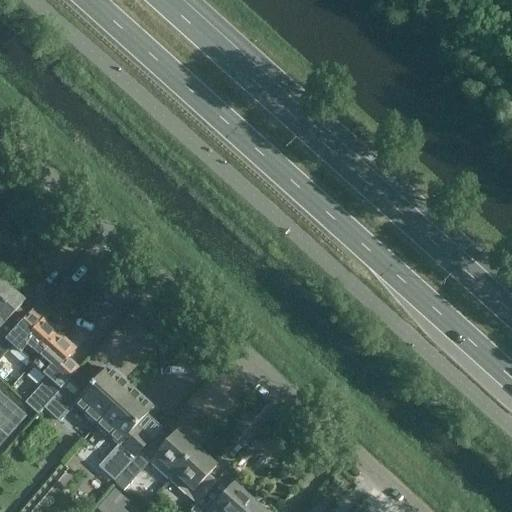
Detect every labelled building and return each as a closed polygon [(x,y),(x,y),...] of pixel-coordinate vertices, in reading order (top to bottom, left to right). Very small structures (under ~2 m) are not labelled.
[(0,280),(0,326),(2,325),(0,322),(0,311),(15,295),(0,280)] [(24,302),(15,295),(0,311),(0,322),(2,325),(0,326),(0,359),(11,348),(20,355),(46,325),(42,322),(37,327),(17,309),(24,302)] [(73,362),(68,357),(74,350),(46,325),(20,355),(22,357),(29,349),(39,358),(32,366),(48,379),(24,404),(38,416),(43,410),(66,384),(76,373),(79,370),(72,363),(73,362)] [(98,426),(131,390),(108,369),(99,379),(96,376),(89,384),(76,373),(66,384),(43,410),(60,424),(71,411),(76,406),(98,426)] [(142,400),(131,390),(98,426),(119,445),(99,468),(115,483),(139,456),(152,441),(139,429),(146,422),(143,419),(152,410),(141,400),(142,400)] [(0,448),(27,418),(0,393),(0,448)] [(168,482),(195,451),(176,434),(164,447),(155,438),(152,441),(115,483),(114,484),(123,492),(148,464),(168,482)] [(195,451),(168,482),(195,506),(212,488),(204,480),(215,469),(195,451)] [(197,508),(193,511),(243,511),(252,502),(233,485),(222,497),(213,489),(196,508),(197,508)] [(124,511),(122,510),(128,502),(114,490),(97,509),(100,511),(124,511)] [(263,511),(252,502),(243,511),(263,511)]
